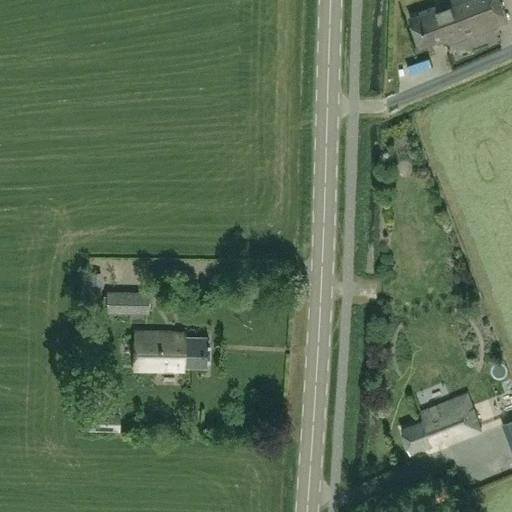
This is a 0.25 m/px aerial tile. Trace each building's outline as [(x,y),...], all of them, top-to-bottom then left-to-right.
[(422,46),(447,37),(449,43),(508,21),(500,0),(447,0),(448,1),(410,15),(422,46)] [(106,313),(148,314),(149,291),(106,290),(106,313)] [(128,368),(136,368),(183,369),(183,365),(206,365),(206,335),(183,335),(183,331),(129,330),(128,368)] [(101,392),(88,391),(88,411),(87,429),(117,429),(118,411),(101,411),(101,392)] [(424,418),(402,427),(413,453),(437,444),(436,442),(446,438),(448,442),(481,429),(471,404),(467,394),(453,399),(421,412),(424,418)]
